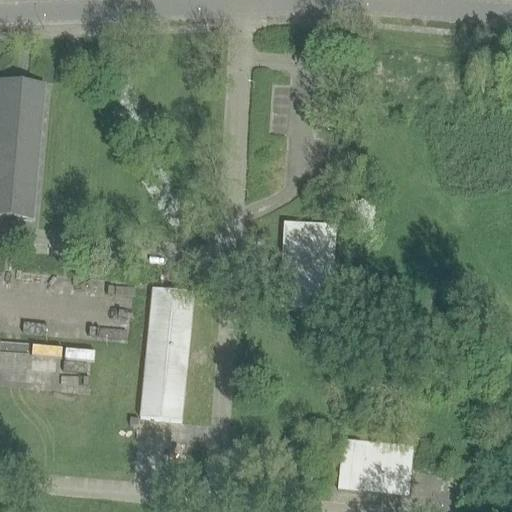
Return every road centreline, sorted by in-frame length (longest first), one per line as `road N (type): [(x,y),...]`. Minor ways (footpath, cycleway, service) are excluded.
road 1 (unclassified): [(511,14),(371,1),(244,3)]
road 2 (unclassified): [(244,3),(0,13)]
